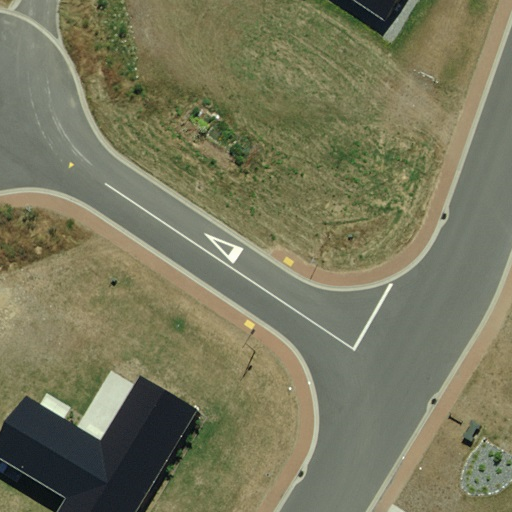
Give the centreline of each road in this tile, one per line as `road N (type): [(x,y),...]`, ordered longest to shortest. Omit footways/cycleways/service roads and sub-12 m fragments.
road 1 (residential): [(391,374),(0,114)]
road 2 (residential): [(391,374),(472,243),(511,134)]
road 3 (residential): [(311,511),(391,374)]
